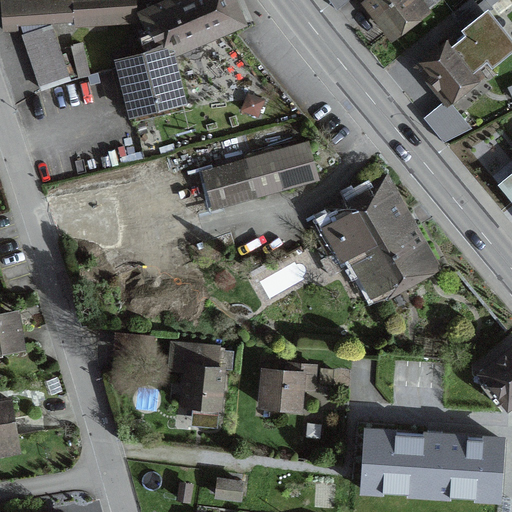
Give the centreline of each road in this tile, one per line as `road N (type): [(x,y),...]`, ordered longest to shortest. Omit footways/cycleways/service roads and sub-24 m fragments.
road 1 (residential): [(0,105),(112,472)]
road 2 (secondary): [(288,0),(511,269)]
